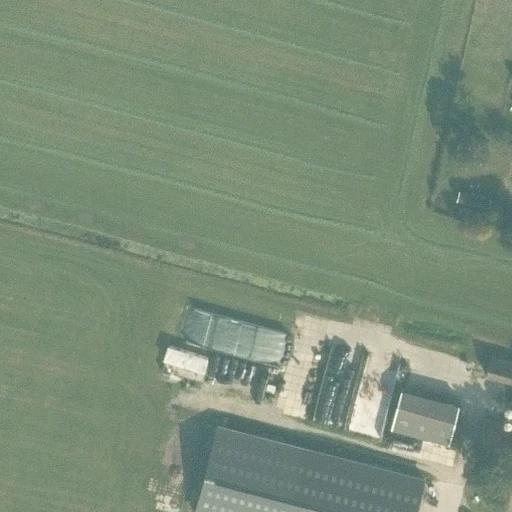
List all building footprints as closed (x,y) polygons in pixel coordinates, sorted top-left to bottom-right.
[(318,420),(342,425),(361,345),(336,339),(318,420)] [(279,412),(303,418),(321,352),(297,345),(279,412)] [(350,417),(349,426),(364,432),(374,433),(379,421),(379,414),(392,382),(395,354),(370,352),(361,375),(359,395),(350,417)] [(511,361),(479,353),(474,371),(511,380),(511,361)] [(254,364),(281,369),(283,361),(256,356),(254,364)] [(453,441),(462,402),(404,387),(394,426),(453,441)] [(479,447),(511,455),(511,426),(486,420),(479,447)] [(207,511),(416,511),(426,476),(218,422),(195,509),(207,511)]
